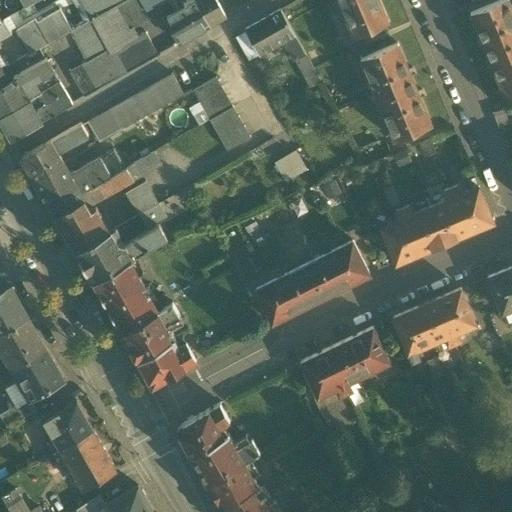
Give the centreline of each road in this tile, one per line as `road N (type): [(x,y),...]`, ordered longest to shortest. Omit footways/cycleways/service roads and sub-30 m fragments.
road 1 (residential): [(137,414),(391,287),(511,238)]
road 2 (secondary): [(137,414),(0,174)]
road 3 (residential): [(511,200),(424,0)]
